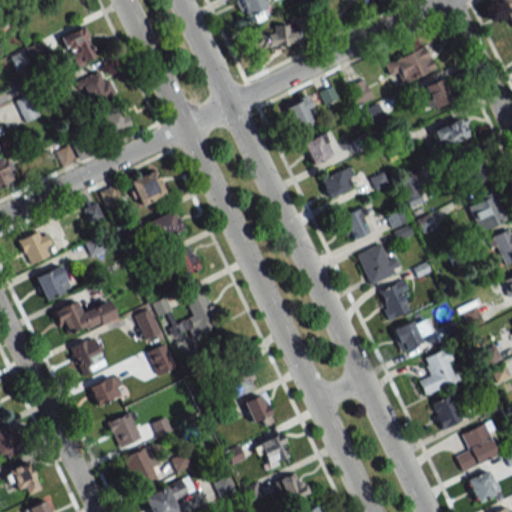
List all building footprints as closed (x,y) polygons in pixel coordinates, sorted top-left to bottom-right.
[(238,0),(234,14),(258,21),(263,0),(238,0)] [(511,0),(499,0),(511,26),(511,0)] [(287,31),(287,25),(261,26),(262,46),(296,45),(296,30),(287,31)] [(93,57),(80,26),(59,36),(72,66),(93,57)] [(395,72),(400,82),(432,67),(422,46),(383,64),(389,75),(395,72)] [(75,84),(93,106),(112,90),(94,68),(75,84)] [(449,100),(440,78),(418,87),(426,108),(449,100)] [(354,102),(368,96),(361,80),(348,85),(354,102)] [(13,100),(24,122),(37,115),(26,93),(13,100)] [(312,122),(307,110),(311,109),(305,96),(283,105),(293,130),(312,122)] [(99,116),(106,134),(128,125),(121,108),(99,116)] [(431,130),(438,147),(468,134),(460,116),(431,130)] [(311,164),(332,154),(322,132),(301,143),(311,164)] [(477,153),(459,156),(465,184),(483,180),(477,153)] [(0,158),(0,185),(9,182),(1,158),(0,158)] [(326,198),(354,184),(345,166),(318,180),(326,198)] [(163,196),(154,170),(127,180),(136,205),(163,196)] [(396,183),(409,206),(421,199),(408,176),(396,183)] [(97,191),(104,207),(119,200),(113,184),(97,191)] [(465,206),(477,231),(505,217),(489,186),(472,195),(475,200),(465,206)] [(82,208),(87,222),(100,217),(95,203),(82,208)] [(349,240),(370,230),(358,207),(338,217),(349,240)] [(179,229),(170,209),(144,222),(154,242),(179,229)] [(511,259),(511,236),(508,227),(487,237),(499,265),(511,259)] [(16,241),(27,264),(52,252),(41,229),(16,241)] [(103,249),(96,236),(82,243),(89,256),(103,249)] [(392,256),(385,259),(379,243),(354,253),(366,284),(398,271),(392,256)] [(178,278),(198,267),(186,245),(167,256),(178,278)] [(68,286),(57,265),(32,277),(42,299),(68,286)] [(511,274),(500,280),(508,296),(511,294),(511,274)] [(405,288),(401,279),(373,292),(386,319),(406,309),(398,291),(405,288)] [(163,328),(167,337),(185,329),(189,338),(214,326),(197,288),(181,296),(190,316),(163,328)] [(60,335),(114,318),(108,301),(78,310),(75,301),(52,309),(60,335)] [(157,332),(149,312),(134,318),(142,338),(157,332)] [(414,319),(389,329),(399,350),(423,339),(414,319)] [(79,376),(104,364),(91,335),(66,347),(79,376)] [(422,394),(458,380),(446,348),(421,358),(428,375),(416,379),(422,394)] [(86,386),(94,406),(121,395),(112,375),(86,386)] [(250,423),(258,419),(261,425),(272,421),(259,393),(240,401),(250,423)] [(438,429),(459,419),(447,394),(427,404),(438,429)] [(140,435),(125,411),(104,424),(118,448),(140,435)] [(496,455),(486,431),(490,429),(487,422),(458,433),(464,449),(452,454),(459,470),(496,455)] [(0,459),(17,450),(4,424),(0,426),(0,459)] [(289,457),(278,432),(251,444),(262,469),(289,457)] [(241,458),(236,446),(226,450),(230,462),(241,458)] [(120,457),(133,486),(154,477),(142,448),(120,457)] [(170,459),(175,470),(184,466),(182,461),(177,463),(175,457),(170,459)] [(5,470),(19,496),(39,486),(25,460),(5,470)] [(497,491),(486,469),(464,480),(475,502),(497,491)] [(274,480),(285,502),(306,491),(295,470),(274,480)] [(210,483),(217,496),(232,488),(225,475),(210,483)] [(147,511),(173,511),(177,511),(172,499),(192,491),(186,477),(140,495),(147,511)] [(261,496),(255,481),(241,487),(247,502),(261,496)] [(27,511),(49,511),(44,499),(25,507),(27,511)]
